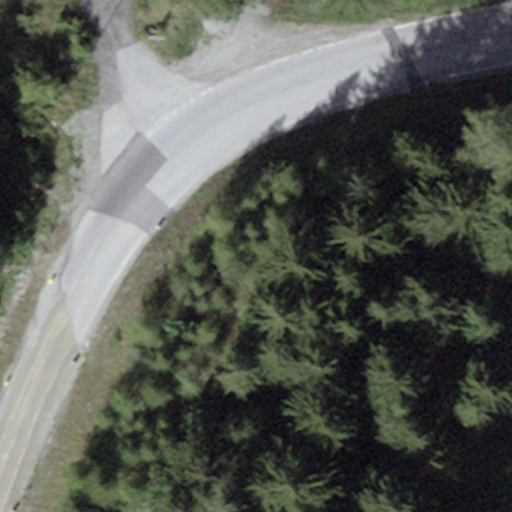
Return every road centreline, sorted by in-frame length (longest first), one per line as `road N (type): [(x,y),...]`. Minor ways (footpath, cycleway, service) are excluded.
road 1 (tertiary): [(511,32),(267,95),(187,143),(109,233),(0,491)]
road 2 (track): [(160,168),(115,0)]
